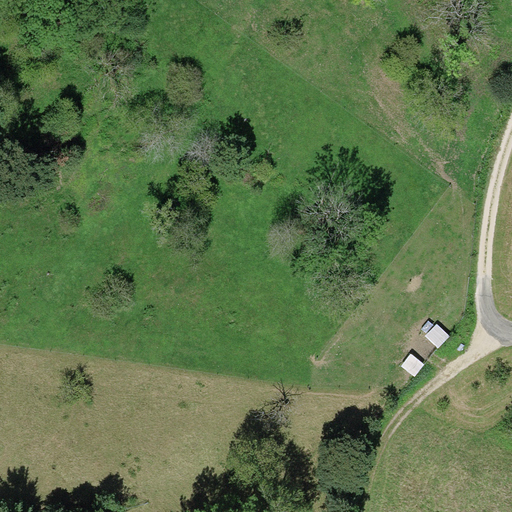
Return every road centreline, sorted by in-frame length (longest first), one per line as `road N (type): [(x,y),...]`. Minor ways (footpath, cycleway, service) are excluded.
road 1 (track): [(511,337),(463,356),(404,401),(372,454),(358,511)]
road 2 (track): [(511,336),(487,322),(478,284),(496,156),(511,125)]
